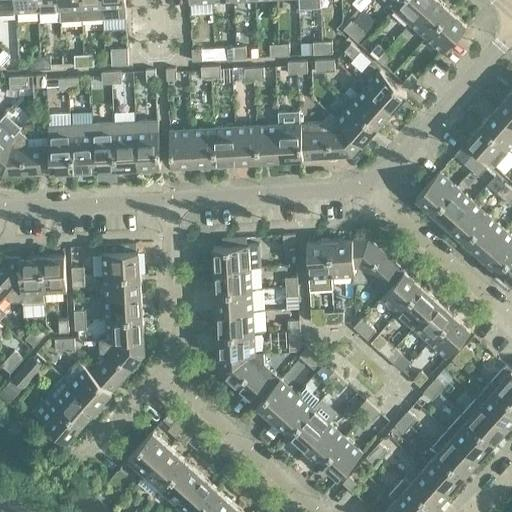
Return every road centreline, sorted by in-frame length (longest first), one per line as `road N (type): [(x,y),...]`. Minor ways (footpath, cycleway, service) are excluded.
road 1 (residential): [(172,204),(382,194)]
road 2 (residential): [(319,511),(172,373)]
road 3 (residential): [(382,194),(511,47)]
road 4 (residential): [(382,194),(511,311)]
road 5 (residential): [(3,212),(172,204)]
road 6 (residential): [(172,373),(172,204)]
